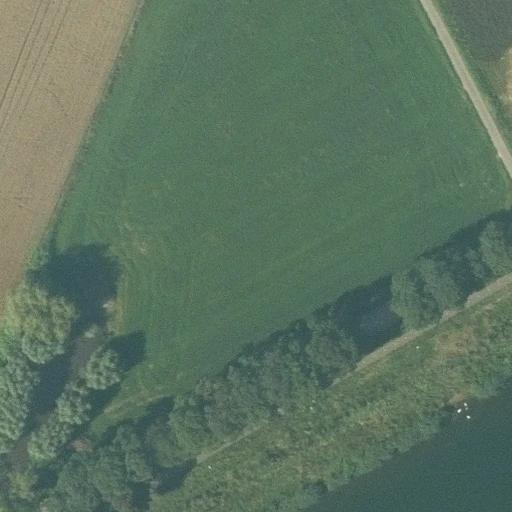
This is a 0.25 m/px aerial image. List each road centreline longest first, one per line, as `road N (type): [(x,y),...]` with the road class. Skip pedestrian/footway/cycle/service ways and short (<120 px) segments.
road 1 (secondary): [(48,511),(511,243)]
road 2 (unclassified): [(511,168),(421,0)]
